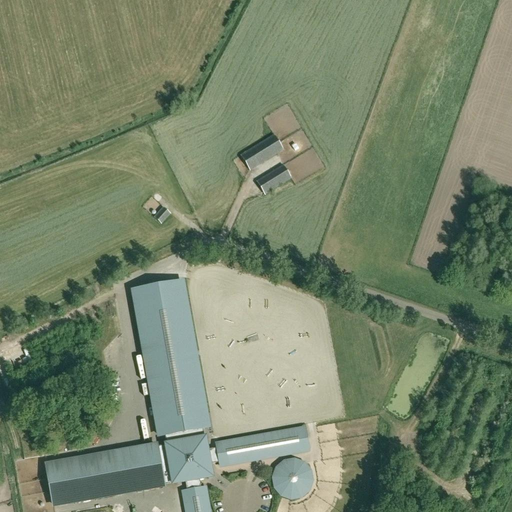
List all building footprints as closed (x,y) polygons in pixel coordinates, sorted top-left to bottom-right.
[(250,170),(283,150),(274,136),(241,156),(250,170)] [(265,194),(291,179),(283,166),(257,182),(265,194)] [(170,215),(162,207),(153,217),(161,225),(170,215)] [(205,438),(204,438),(202,428),(208,427),(182,283),(133,292),(159,436),(164,435),(166,445),(165,445),(166,446),(156,447),(156,446),(47,465),(54,506),(163,487),(163,485),(172,483),(172,484),(185,482),(187,492),(183,492),(186,511),(208,511),(205,488),(201,489),(199,480),(212,477),(210,464),(219,463),(220,467),(308,451),(304,429),(216,445),(217,449),(207,450),(205,438)] [(281,495),(291,499),(300,497),(308,491),(311,481),(309,472),(303,464),(294,461),(284,463),(277,469),(273,478),(275,488),(281,495)]
